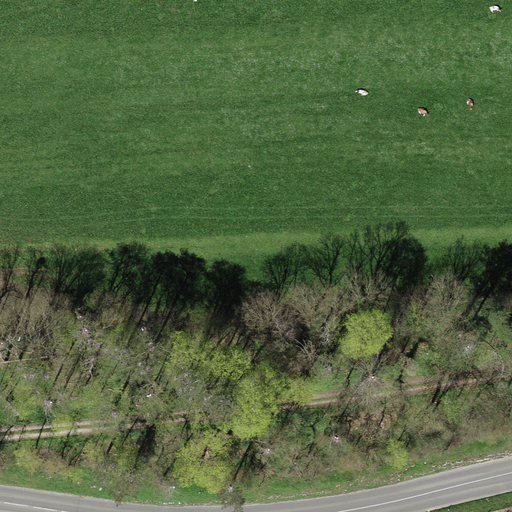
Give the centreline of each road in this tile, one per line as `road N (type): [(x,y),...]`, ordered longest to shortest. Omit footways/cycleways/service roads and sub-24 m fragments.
road 1 (track): [(511,371),(0,429)]
road 2 (secondary): [(511,471),(354,511)]
